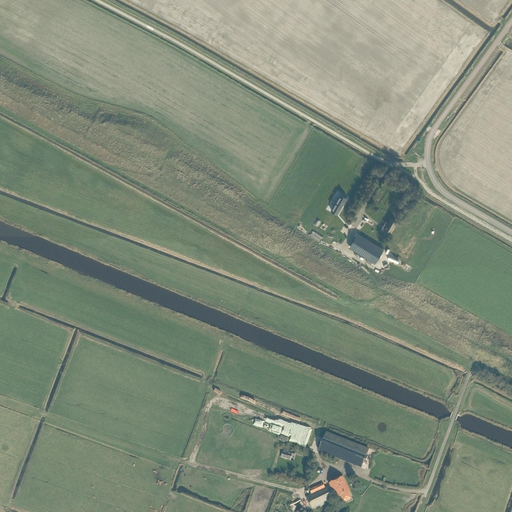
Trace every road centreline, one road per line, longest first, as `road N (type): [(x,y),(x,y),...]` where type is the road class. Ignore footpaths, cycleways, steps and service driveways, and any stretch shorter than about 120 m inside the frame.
road 1 (tertiary): [(511,232),(442,190),(427,157),(432,131),(511,20)]
road 2 (unclassified): [(426,491),(469,375),(482,370),(511,387)]
road 3 (track): [(330,474),(293,490),(182,461)]
